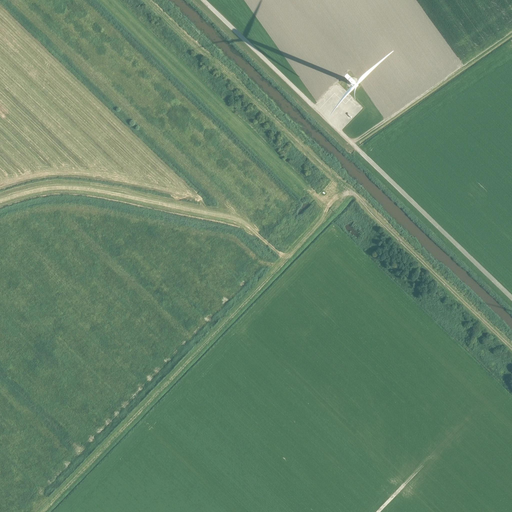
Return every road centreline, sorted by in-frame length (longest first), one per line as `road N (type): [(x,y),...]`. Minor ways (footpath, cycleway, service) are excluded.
road 1 (track): [(150,0),(511,348)]
road 2 (track): [(202,0),(511,297)]
